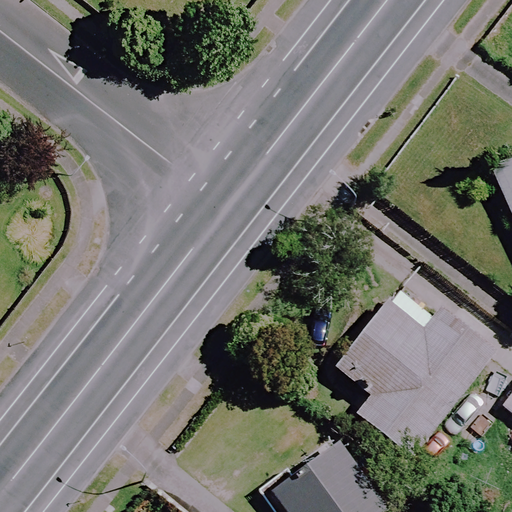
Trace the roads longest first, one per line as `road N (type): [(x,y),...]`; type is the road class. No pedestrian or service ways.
road 1 (tertiary): [(0,490),(223,205)]
road 2 (residential): [(223,205),(0,29)]
road 3 (tertiary): [(223,205),(386,0)]
